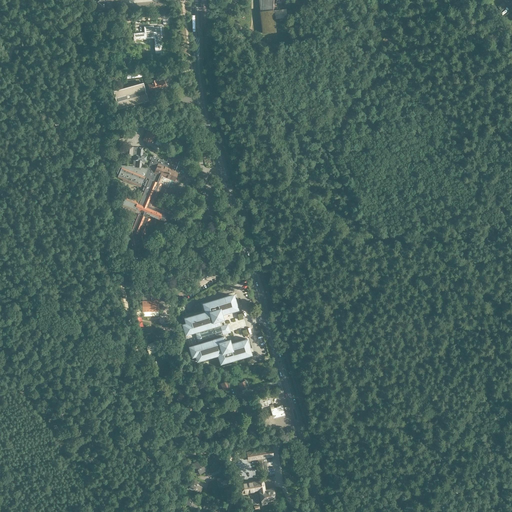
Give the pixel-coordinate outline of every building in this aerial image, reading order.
[(259,0),(263,33),(276,32),(274,10),(273,10),(273,0),(259,0)] [(97,10),(105,9),(104,1),(97,2),(95,2),(95,6),(97,6),(97,10)] [(104,1),(105,9),(105,10),(109,10),(109,9),(112,8),(112,1),(104,1)] [(133,33),(134,37),(136,37),(137,40),(145,40),(145,39),(155,38),(156,46),(155,46),(155,54),(162,54),(160,37),(161,37),(161,35),(162,35),(162,26),(154,27),(154,26),(144,27),(144,32),(133,33)] [(148,85),(143,86),(144,90),(147,89),(147,90),(149,90),(150,91),(154,89),(154,90),(160,88),(161,91),(165,89),(163,80),(158,81),(157,80),(155,80),(151,81),(147,83),(148,85)] [(146,99),(142,84),(117,90),(121,106),(146,99)] [(152,141),(156,143),(160,134),(148,129),(143,140),(151,144),(152,141)] [(134,155),(133,166),(141,167),(142,162),(145,162),(146,155),(143,155),(143,148),(122,147),(122,155),(125,155),(134,155)] [(133,166),(121,166),(118,173),(120,174),(118,177),(122,179),(124,181),(137,187),(139,186),(143,188),(138,201),(126,196),(121,207),(135,213),(129,228),(133,251),(146,248),(144,236),(151,219),(144,216),(145,213),(165,221),(169,211),(152,204),(161,184),(167,187),(170,188),(174,181),(178,172),(177,172),(183,158),(181,156),(170,152),(166,162),(153,156),(148,168),(141,167),(133,166)] [(147,286),(145,293),(151,295),(153,287),(147,286)] [(183,318),(184,320),(181,321),(192,361),(196,360),(196,362),(200,361),(201,364),(218,359),(220,364),(246,356),(246,357),(254,355),(235,292),(198,303),(197,304),(196,304),(195,304),(194,305),(194,306),(193,307),(193,308),(193,309),(193,310),(193,311),(186,313),(187,317),(183,318)] [(143,312),(158,311),(158,297),(142,298),(143,312)] [(238,392),(246,388),(248,391),(250,390),(245,380),(236,384),(238,387),(239,389),(237,389),(238,392)] [(219,389),(220,392),(230,387),(226,381),(218,384),(220,387),(221,389),(219,389)] [(204,394),(203,393),(204,392),(206,393),(207,391),(199,385),(195,391),(202,397),(204,394)] [(183,399),(182,399),(183,397),(184,398),(185,396),(176,391),(173,398),(181,402),(183,399)] [(272,404),(269,392),(264,394),(264,395),(256,398),(259,408),(272,404)] [(236,406),(235,404),(237,403),(236,401),(227,406),(231,413),(239,408),(237,405),(236,406)] [(271,408),(274,417),(280,415),(284,414),(281,405),(277,406),(271,408)] [(192,410),(191,408),(182,413),(185,419),(193,415),(192,412),(191,413),(190,411),(192,410)] [(238,431),(241,423),(238,421),(238,422),(236,422),(237,420),(235,419),(231,428),(238,431)] [(253,426),(251,427),(251,426),(248,427),(251,435),(258,433),(255,424),(253,424),(253,426)] [(216,438),(225,434),(224,431),(222,432),(221,431),(222,430),(221,427),(212,431),(216,438)] [(199,440),(204,431),(202,430),(201,432),(199,431),(200,430),(197,428),(192,436),(199,440)] [(271,448),(248,452),(249,460),(273,456),(271,448)] [(221,465),(219,461),(215,462),(213,457),(210,459),(209,458),(207,459),(211,466),(209,467),(211,470),(221,465)] [(195,463),(193,464),(196,471),(198,471),(199,474),(204,472),(202,467),(201,467),(198,462),(195,464),(195,463)] [(254,482),(240,484),(242,493),(255,491),(255,490),(259,490),(261,505),(267,504),(267,501),(275,500),(273,488),(265,490),(263,480),(258,481),(258,482),(254,482)] [(192,481),(190,486),(193,488),(193,489),(200,492),(201,490),(200,490),(201,487),(196,484),(197,484),(192,481)] [(192,500),(187,499),(185,504),(189,505),(189,506),(197,508),(197,506),(196,505),(197,502),(192,501),(192,500)] [(225,504),(225,503),(221,507),(226,510),(228,507),(229,508),(233,502),(229,499),(225,504)]
